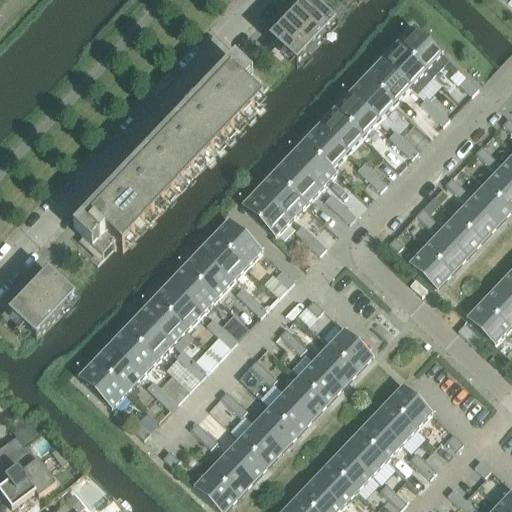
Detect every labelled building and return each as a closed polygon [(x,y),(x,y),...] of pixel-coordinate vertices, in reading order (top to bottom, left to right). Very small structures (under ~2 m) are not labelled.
[(297,70),(337,28),(309,2),(269,44),(297,70)] [(449,65),(413,31),(397,49),(426,77),(432,82),(449,65)] [(426,77),(397,49),(381,65),(411,93),(426,77)] [(123,255),(263,107),(253,97),(260,89),(235,65),(73,234),(81,241),(103,262),(117,249),(123,255)] [(411,93),(381,65),(365,82),(395,110),(411,93)] [(395,110),(365,82),(349,98),(379,126),(395,110)] [(479,94),(467,83),(460,90),(472,101),(479,94)] [(379,126),(349,98),(334,115),(363,143),(379,126)] [(438,113),(427,102),(420,109),(432,120),(438,113)] [(450,124),(438,113),(432,120),(443,131),(450,124)] [(363,143),(334,115),(318,131),(348,160),(363,143)] [(511,137),(511,125),(509,123),(502,130),(511,138),(511,137)] [(348,160),(318,131),(302,147),(336,180),(337,179),(333,175),(348,160)] [(407,146),(396,135),(389,142),(400,153),(407,146)] [(412,164),(418,157),(407,146),(400,153),(412,164)] [(302,147),(287,163),(321,196),(329,188),(333,191),(331,193),(351,212),(360,203),(336,180),(302,147)] [(484,167),(491,159),(482,151),(475,158),(484,167)] [(492,175),(499,167),(491,159),(484,167),(492,175)] [(511,161),(499,174),(511,186),(511,161)] [(321,196),(287,163),(272,179),(306,211),(321,196)] [(376,179),(364,168),(357,175),(369,186),(376,179)] [(511,186),(499,174),(484,190),(511,216),(511,186)] [(306,211),(272,179),(257,194),(291,227),(306,211)] [(387,190),(376,179),(369,186),(380,197),(387,190)] [(461,191),(452,182),(445,190),(454,198),(461,191)] [(511,217),(511,216),(484,190),(469,206),(498,233),(511,217)] [(463,206),(469,199),(461,191),(454,198),(463,206)] [(291,227),(257,194),(242,211),(276,243),(291,227)] [(344,210),(332,199),(325,206),(337,218),(344,210)] [(498,233),(469,206),(455,221),(483,248),(498,233)] [(356,222),(344,210),(337,218),(349,229),(356,222)] [(431,222),(422,214),(416,221),(424,229),(431,222)] [(483,248),(455,221),(440,237),(468,264),(483,248)] [(440,230),(431,222),(424,229),(433,237),(440,230)] [(263,257),(229,225),(214,241),(247,273),(263,257)] [(314,242),(302,230),(295,237),(307,249),(314,242)] [(468,264),(440,237),(424,253),(453,280),(468,264)] [(247,273),(214,241),(198,257),(232,289),(247,273)] [(327,253),(314,242),(307,249),(320,261),(327,253)] [(404,251),(395,242),(388,249),(397,258),(404,251)] [(453,280),(424,253),(409,269),(437,296),(453,280)] [(232,289),(198,257),(183,272),(217,305),(232,289)] [(217,305),(183,272),(168,288),(202,320),(217,305)] [(295,287),(282,275),(276,282),(288,294),(295,287)] [(36,344),(76,302),(48,276),(9,317),(36,344)] [(511,276),(497,292),(511,306),(511,276)] [(202,320),(168,288),(153,304),(187,336),(202,320)] [(255,304),(243,292),(236,299),(248,311),(255,304)] [(511,332),(511,306),(497,292),(482,308),(510,335),(511,332)] [(187,336),(153,304),(138,319),(173,352),(187,336)] [(267,316),(255,304),(248,311),(260,323),(267,316)] [(324,315),(313,305),(307,312),(317,322),(324,315)] [(510,335),(482,308),(466,324),(495,351),(510,335)] [(173,352),(138,319),(124,335),(158,367),(173,352)] [(225,335),(213,324),(206,331),(218,342),(225,335)] [(297,343),(286,334),(279,341),(290,351),(297,343)] [(374,363),(344,334),(329,350),(359,379),(374,363)] [(158,367),(124,335),(109,350),(143,383),(158,367)] [(238,347),(225,335),(218,342),(231,354),(238,347)] [(307,353),(297,343),(290,351),(300,360),(307,353)] [(143,383),(109,350),(93,367),(128,399),(143,383)] [(359,379),(329,350),(314,366),(343,395),(359,379)] [(195,367),(183,355),(176,362),(189,374),(195,367)] [(267,375),(257,365),(250,372),(260,382),(267,375)] [(343,395),(314,366),(299,382),(329,410),(343,395)] [(128,399),(93,367),(78,383),(112,415),(128,399)] [(208,378),(195,367),(189,374),(201,385),(208,378)] [(270,392),(277,384),(267,375),(260,382),(270,392)] [(329,410),(299,382),(284,398),(314,426),(329,410)] [(166,398),(153,386),(147,393),(159,405),(166,398)] [(433,419),(403,390),(388,406),(417,435),(433,419)] [(237,406),(227,396),(220,404),(230,413),(237,406)] [(178,410),(166,398),(159,405),(171,417),(178,410)] [(314,426),(284,398),(269,413),(299,442),(314,426)] [(247,416),(237,406),(230,413),(240,423),(247,416)] [(417,435),(388,406),(372,422),(402,451),(417,435)] [(299,442),(269,413),(254,429),(284,457),(299,442)] [(11,434),(17,442),(23,450),(39,438),(27,422),(11,434)] [(402,451),(372,422),(357,438),(387,466),(402,451)] [(151,438),(138,426),(132,433),(144,445),(151,438)] [(207,437),(197,428),(190,435),(200,445),(207,437)] [(284,457),(254,429),(239,445),(269,473),(284,457)] [(211,454),(217,447),(207,437),(200,445),(211,454)] [(387,466),(357,438),(343,454),(372,482),(387,466)] [(464,449),(453,439),(446,446),(457,456),(464,449)] [(0,470),(25,452),(23,450),(17,442),(0,453),(0,470)] [(269,473),(239,445),(224,460),(254,489),(269,473)] [(57,488),(38,464),(35,466),(25,452),(0,470),(0,475),(9,487),(0,493),(0,497),(10,511),(15,511),(35,497),(39,502),(57,488)] [(372,482),(343,454),(328,469),(357,498),(372,482)] [(180,466),(170,456),(163,463),(173,473),(180,466)] [(427,467),(416,458),(409,465),(420,475),(427,467)] [(254,489),(224,460),(209,476),(239,505),(254,489)] [(491,476),(481,466),(474,473),(484,483),(491,476)] [(437,477),(427,467),(420,475),(430,484),(437,477)] [(343,511),(357,498),(328,469),(313,485),(340,511),(343,511)] [(231,511),(239,505),(209,476),(194,493),(214,511),(231,511)] [(340,511),(313,485),(298,501),(309,511),(340,511)] [(397,499),(387,489),(380,496),(390,506),(397,499)] [(464,503),(454,494),(447,501),(458,511),(464,503)] [(511,511),(511,495),(497,511),(498,511),(511,511)] [(84,511),(85,511),(74,498),(65,507),(66,508),(69,511),(84,511)] [(396,511),(403,511),(407,508),(397,499),(390,506),(396,511)] [(309,511),(298,501),(286,511),(309,511)] [(459,511),(473,511),(464,503),(458,511),(459,511)]
